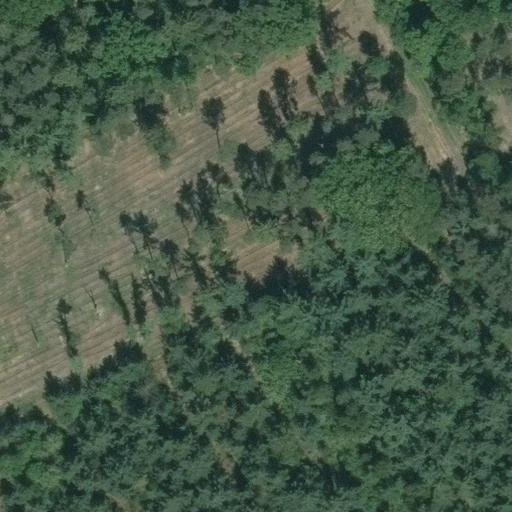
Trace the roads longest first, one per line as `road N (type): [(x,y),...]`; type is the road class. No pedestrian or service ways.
road 1 (track): [(0,430),(305,278),(469,161)]
road 2 (track): [(372,0),(469,161),(511,259)]
